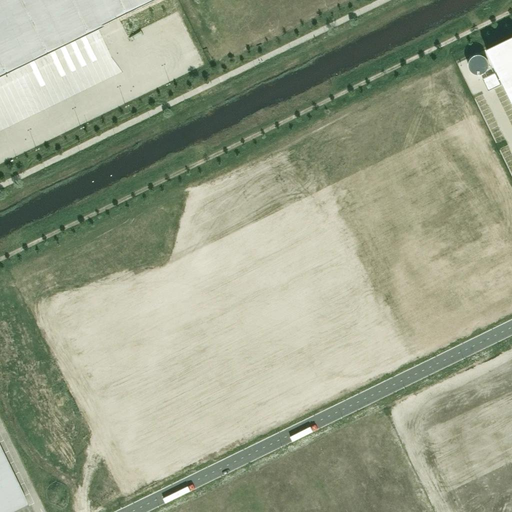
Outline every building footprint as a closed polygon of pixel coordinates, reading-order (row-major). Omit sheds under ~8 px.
[(0,0),(0,75),(155,0),(0,0)] [(511,37),(486,50),(511,102),(511,37)] [(495,73),(483,79),(488,90),(501,84),(495,73)] [(0,511),(8,511),(28,503),(0,446),(0,511)] [(79,494),(74,498),(81,508),(87,504),(79,494)]
